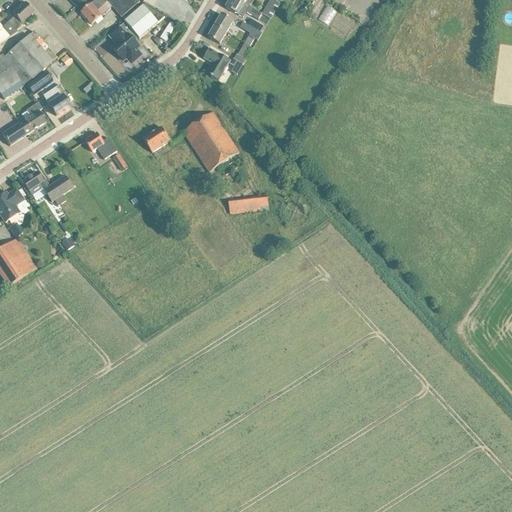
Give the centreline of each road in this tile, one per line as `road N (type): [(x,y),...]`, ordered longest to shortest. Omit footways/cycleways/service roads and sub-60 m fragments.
road 1 (residential): [(0,175),(120,97)]
road 2 (residential): [(120,97),(179,56),(214,0)]
road 3 (residential): [(120,97),(34,0)]
